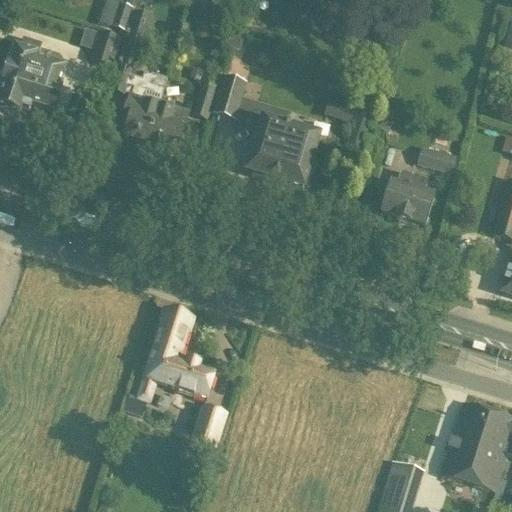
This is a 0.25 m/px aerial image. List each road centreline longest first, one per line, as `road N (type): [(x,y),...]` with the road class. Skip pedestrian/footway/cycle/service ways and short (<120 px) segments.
road 1 (unclassified): [(511,395),(0,234)]
road 2 (primary): [(511,348),(0,188)]
